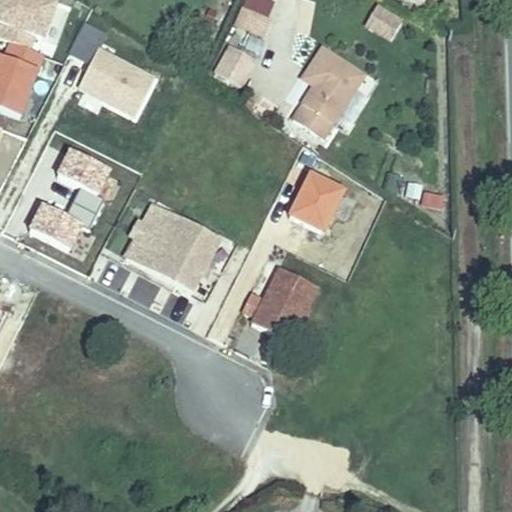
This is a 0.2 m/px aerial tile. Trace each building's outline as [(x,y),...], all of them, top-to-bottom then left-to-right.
[(268,0),(242,0),(233,29),(263,39),(276,2),(268,0)] [(391,44),(404,20),(376,5),(363,28),(391,44)] [(366,80),(321,51),(303,73),(315,85),(289,123),(322,145),(366,80)] [(256,70),(233,53),(216,77),(240,93),(256,70)] [(39,208),(28,234),(69,252),(78,230),(89,234),(104,198),(96,195),(106,171),(70,156),(59,181),(77,189),(65,219),(39,208)] [(436,166),(417,162),(413,181),(432,184),(436,166)] [(203,262),(214,241),(149,206),(137,227),(142,229),(136,241),(131,238),(120,259),(150,275),(161,282),(185,295),(197,273),(203,262)] [(136,241),(142,229),(137,227),(131,223),(125,235),(131,238),(136,241)] [(97,281),(112,289),(123,268),(107,260),(97,281)] [(203,277),(209,266),(203,262),(197,273),(203,277)] [(158,288),(161,282),(150,275),(146,281),(158,288)] [(313,295),(276,275),(247,330),(284,350),(313,295)]
